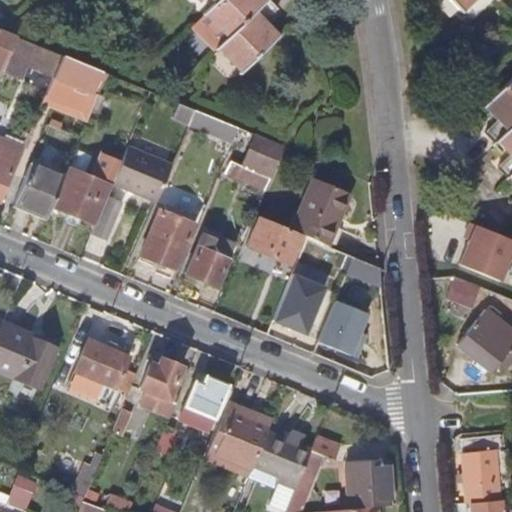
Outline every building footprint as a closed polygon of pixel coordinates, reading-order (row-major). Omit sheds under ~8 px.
[(220,0),(217,3),(206,14),(229,38),(255,12),(266,2),(263,0),(220,0)] [(255,12),(265,23),(279,10),(269,0),(267,0),(266,2),(255,12)] [(448,0),(460,11),(471,0),(448,0)] [(265,23),(255,12),(229,38),(218,48),(241,72),(278,37),(265,23)] [(0,68),(15,36),(0,29),(0,68)] [(47,70),(57,74),(64,56),(18,37),(5,70),(22,76),(30,54),(50,62),(47,70)] [(88,95),(97,99),(107,74),(64,56),(57,74),(46,99),(80,113),(88,95)] [(484,133),(494,144),(498,141),(511,126),(511,79),(484,106),(498,120),(484,133)] [(205,135),(212,119),(193,111),(186,126),(205,135)] [(511,126),(498,141),(511,155),(496,169),(507,179),(510,175),(511,173),(511,126)] [(240,173),(267,184),(282,148),(256,137),(240,173)] [(0,204),(2,206),(24,153),(0,143),(0,204)] [(111,191),(153,207),(169,169),(127,152),(111,191)] [(90,180),(71,172),(56,210),(69,216),(66,224),(78,228),(81,220),(93,225),(108,187),(111,188),(121,163),(101,155),(90,180)] [(17,206),(48,219),(63,182),(33,169),(17,206)] [(313,181),(291,234),(302,238),(329,250),(351,197),(313,181)] [(108,199),(92,238),(107,244),(123,205),(108,199)] [(289,268),(302,238),(291,234),(259,220),(249,245),(276,257),(274,263),(289,268)] [(187,236),(154,223),(137,264),(170,277),(187,236)] [(456,266),(497,284),(511,247),(511,243),(507,242),(467,225),(461,240),(466,242),(456,266)] [(224,264),(194,251),(184,277),(214,289),(224,264)] [(347,274),(380,288),(378,271),(353,260),(347,274)] [(476,304),(481,282),(453,275),(448,298),(476,304)] [(273,323),(305,337),(324,290),(291,277),(273,323)] [(358,354),(373,309),(334,297),(320,342),(358,354)] [(487,313),(498,321),(501,316),(491,308),(487,313)] [(486,312),(459,347),(491,372),(497,364),(511,345),(511,331),(498,321),(487,313),(486,312)] [(51,349),(0,328),(0,377),(33,391),(51,349)] [(511,345),(497,364),(505,370),(511,360),(511,345)] [(122,361),(85,346),(72,376),(110,391),(122,361)] [(137,403),(167,415),(184,373),(155,361),(152,369),(146,366),(138,387),(143,389),(137,403)] [(211,413),(219,416),(223,405),(228,394),(220,390),(221,389),(201,381),(199,388),(192,385),(183,406),(209,417),(211,413)] [(233,409),(223,405),(219,416),(200,462),(209,466),(212,459),(247,474),(248,470),(263,434),(264,431),(230,418),(233,409)] [(25,415),(1,406),(0,408),(0,420),(19,428),(25,415)] [(267,424),(233,409),(230,418),(264,431),(267,424)] [(338,442),(317,432),(308,454),(291,494),(283,511),(296,511),(321,451),(333,455),(338,442)] [(116,437),(108,434),(95,464),(104,467),(116,437)] [(274,487),(291,494),(308,454),(263,434),(248,470),(276,481),(274,487)] [(463,444),(470,511),(474,511),(511,507),(511,506),(511,485),(506,440),(463,444)] [(130,466),(143,472),(148,460),(135,455),(130,466)] [(209,466),(244,480),(247,474),(212,459),(209,466)] [(343,467),(346,511),(367,511),(370,511),(387,511),(383,464),(343,467)] [(19,473),(8,501),(27,508),(37,480),(19,473)]
